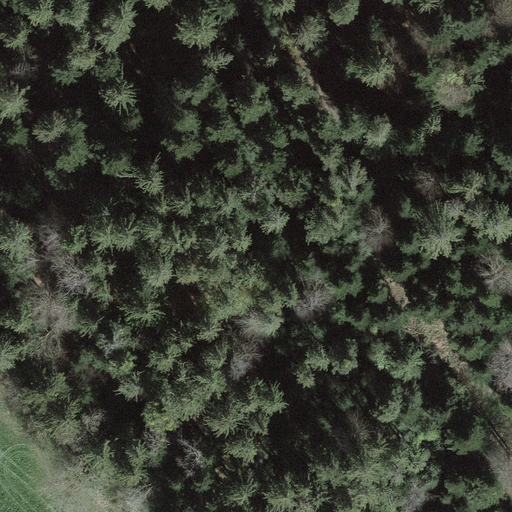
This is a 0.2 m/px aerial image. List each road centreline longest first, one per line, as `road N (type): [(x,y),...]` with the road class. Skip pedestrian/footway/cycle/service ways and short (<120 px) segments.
road 1 (track): [(511,413),(413,170),(311,53),(312,0)]
road 2 (track): [(79,0),(54,71),(0,174)]
